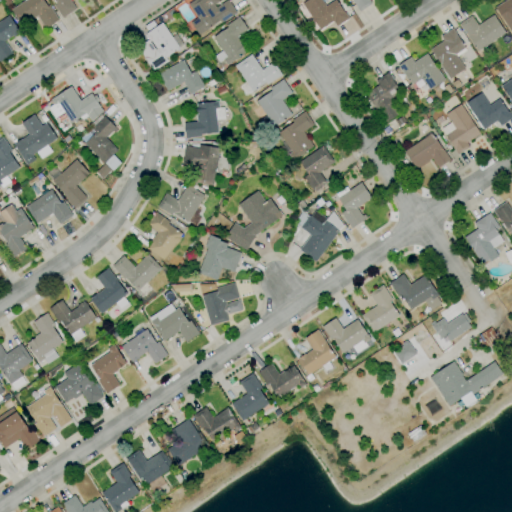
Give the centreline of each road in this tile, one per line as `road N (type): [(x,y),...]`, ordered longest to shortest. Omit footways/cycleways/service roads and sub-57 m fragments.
road 1 (residential): [(511,158),(0,505)]
road 2 (residential): [(268,0),(477,302)]
road 3 (residential): [(94,37),(152,128),(151,154),(90,243),(0,303)]
road 4 (residential): [(147,0),(0,100)]
road 5 (residential): [(434,0),(321,75)]
